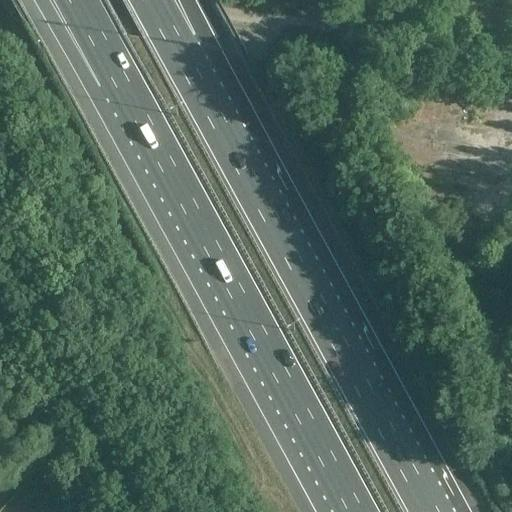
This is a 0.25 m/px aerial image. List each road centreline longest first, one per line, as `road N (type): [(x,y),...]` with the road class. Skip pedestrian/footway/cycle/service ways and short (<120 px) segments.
road 1 (motorway): [(93,31),(355,511)]
road 2 (motorway): [(430,511),(175,43)]
road 3 (unclassified): [(0,317),(101,511)]
road 4 (tertiary): [(362,0),(511,23)]
